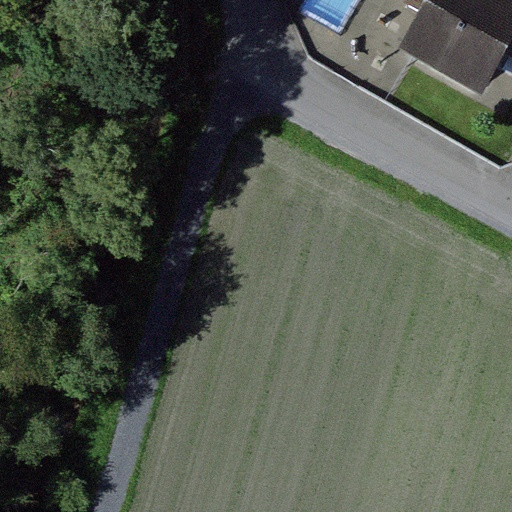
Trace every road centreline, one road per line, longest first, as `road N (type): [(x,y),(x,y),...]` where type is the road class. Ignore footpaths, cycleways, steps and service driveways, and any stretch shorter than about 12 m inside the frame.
road 1 (track): [(118,511),(250,60)]
road 2 (residential): [(511,206),(250,60),(265,0)]
